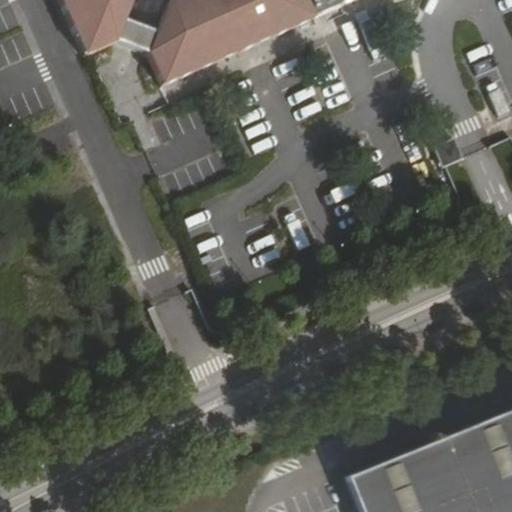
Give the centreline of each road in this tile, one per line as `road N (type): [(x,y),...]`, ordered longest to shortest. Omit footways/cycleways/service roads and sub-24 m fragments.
road 1 (tertiary): [(9,511),(217,402),(511,268)]
road 2 (unknown): [(250,283),(228,216),(296,161)]
